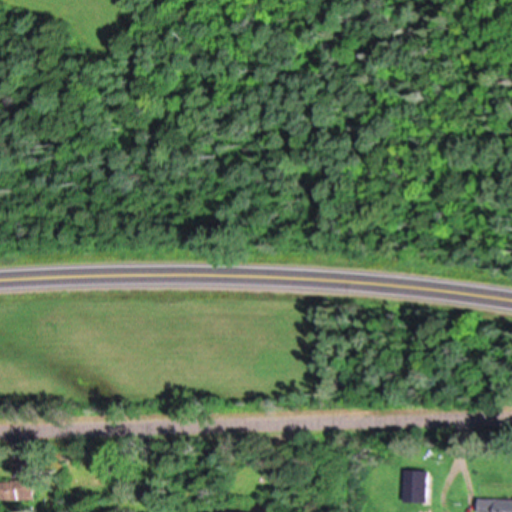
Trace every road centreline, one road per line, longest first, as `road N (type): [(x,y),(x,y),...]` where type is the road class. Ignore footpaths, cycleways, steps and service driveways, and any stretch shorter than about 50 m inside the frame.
road 1 (primary): [(511,297),(316,275),(0,278)]
road 2 (residential): [(0,430),(511,415)]
